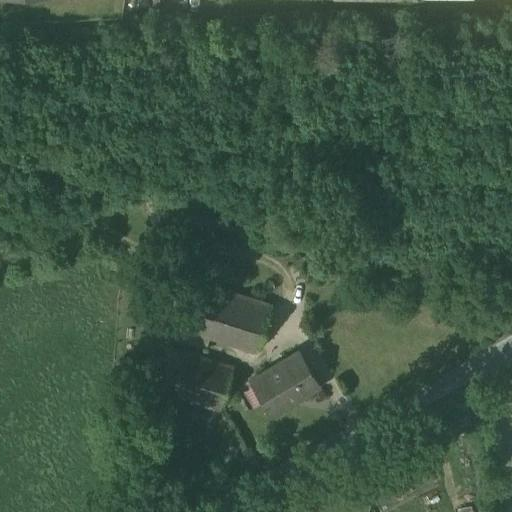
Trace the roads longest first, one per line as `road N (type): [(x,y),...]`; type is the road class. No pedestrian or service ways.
road 1 (residential): [(499,354),(219,511)]
road 2 (unclassified): [(499,354),(511,511)]
